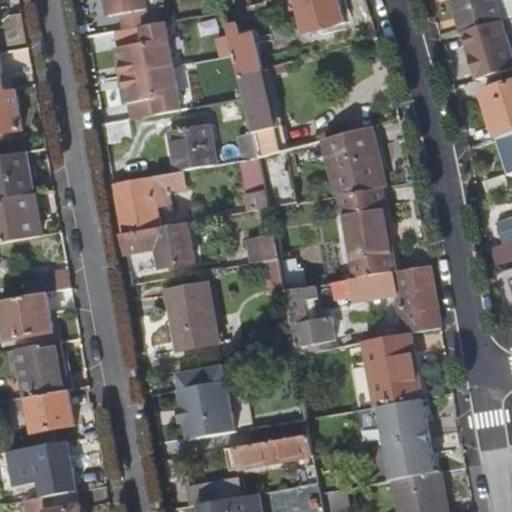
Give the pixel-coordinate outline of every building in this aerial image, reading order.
[(146,0),(108,0),(112,18),(122,16),(125,31),(152,27),(149,11),(146,0)] [(272,0),(253,5),(258,20),(301,8),(308,34),(348,22),(341,0),(272,0)] [(459,0),(468,31),(505,20),(506,20),(500,0),(459,0)] [(511,0),(500,0),(506,20),(511,17),(511,0)] [(468,31),(465,32),(480,80),(511,70),(511,44),(505,20),(468,31)] [(125,31),(118,33),(121,49),(119,49),(124,77),(129,105),(131,104),(134,120),(183,111),(175,68),(168,24),(152,27),(125,31)] [(230,27),(242,78),(264,71),(255,35),(242,38),(239,26),(230,27)] [(247,99),(262,160),(263,160),(285,153),(289,152),(284,128),(277,130),(264,71),(242,78),(247,99)] [(511,84),(484,94),(500,141),(511,136),(511,84)] [(0,93),(0,135),(25,130),(18,91),(0,93)] [(172,134),(179,175),(186,173),(218,168),(211,127),(172,134)] [(329,141),(340,198),(343,197),(385,190),(388,189),(373,128),(329,141)] [(511,136),(500,141),(511,174),(511,136)] [(110,154),(116,186),(154,179),(148,148),(110,154)] [(285,153),(294,206),(300,205),(289,152),(285,153)] [(0,200),(36,194),(29,153),(0,158),(0,200)] [(269,189),(273,210),(294,206),(285,153),(263,160),(266,176),(269,189)] [(245,163),(247,179),(266,176),(263,160),(262,160),(245,163)] [(116,186),(125,237),(164,230),(160,207),(174,205),(172,195),(175,195),(174,191),(188,189),(186,173),(179,175),(154,179),(116,186)] [(255,197),(258,213),(273,210),(269,189),(263,190),(264,195),(255,197)] [(404,273),(390,189),(388,189),(385,190),(398,274),(404,273)] [(343,197),(357,282),(398,274),(385,190),(343,197)] [(0,245),(44,237),(36,194),(0,200),(0,245)] [(511,217),(498,222),(511,265),(511,217)] [(125,237),(132,275),(197,264),(190,225),(164,230),(125,237)] [(251,241),(254,266),(283,261),(278,236),(251,241)] [(332,286),(335,300),(354,297),(355,303),(399,296),(406,335),(414,334),(444,328),(432,268),(404,273),(398,274),(357,282),(332,286)] [(240,278),(243,294),(267,289),(264,273),(240,278)] [(42,279),(44,295),(50,294),(74,290),(71,274),(42,279)] [(286,278),(289,293),(304,291),(301,276),(286,278)] [(171,292),(181,352),(227,343),(216,284),(171,292)] [(289,293),(299,348),(300,349),(337,341),(333,320),(311,323),(304,291),(289,293)] [(4,303),(11,341),(57,333),(50,294),(44,295),(4,303)] [(377,330),(360,333),(361,337),(344,340),(344,347),(367,342),(379,340),(377,330)] [(367,342),(378,406),(426,397),(414,334),(406,335),(379,340),(367,342)] [(26,350),(35,399),(72,392),(75,391),(67,342),(26,350)] [(178,389),(187,442),(230,435),(221,382),(178,389)] [(31,399),(37,433),(78,426),(72,392),(35,399),(31,399)] [(255,431),(257,445),(313,435),(311,420),(255,431)] [(228,450),(232,471),(317,456),(314,436),(313,435),(257,445),(228,450)] [(38,449),(47,499),(80,493),(71,443),(38,449)] [(397,481),(402,511),(450,511),(444,473),(397,481)] [(192,489),(194,507),(243,499),(240,481),(192,489)] [(270,488),(271,511),(327,511),(325,483),(270,488)] [(29,503),(30,511),(83,511),(80,493),(47,499),(29,503)] [(185,508),(185,511),(223,511),(223,510),(255,505),(254,497),(243,499),(194,507),(185,508)] [(338,503),(339,511),(368,511),(368,500),(338,503)]
